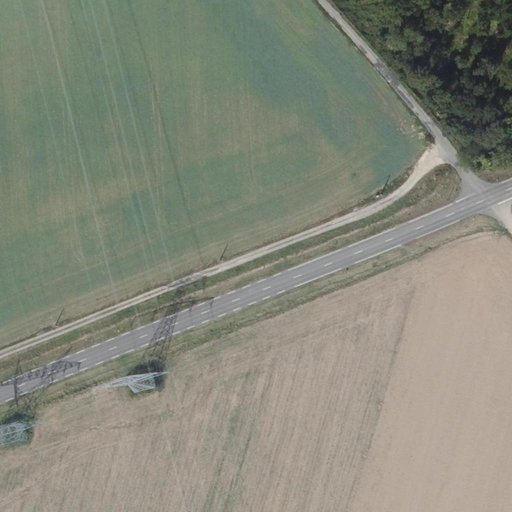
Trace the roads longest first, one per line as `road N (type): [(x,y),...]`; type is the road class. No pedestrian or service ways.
road 1 (secondary): [(0,395),(480,202)]
road 2 (track): [(0,356),(385,201),(413,186),(442,141)]
road 3 (unclassified): [(316,0),(410,99),(480,202)]
